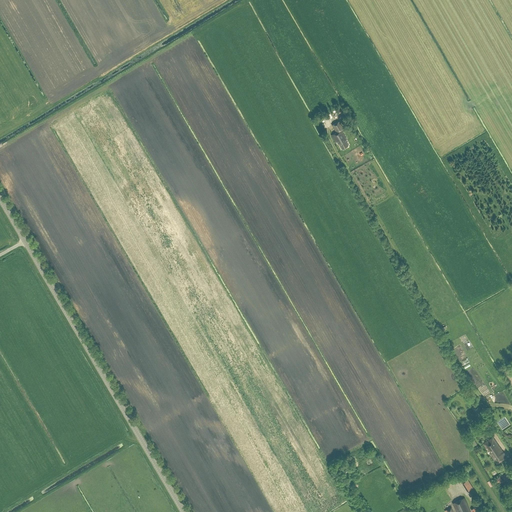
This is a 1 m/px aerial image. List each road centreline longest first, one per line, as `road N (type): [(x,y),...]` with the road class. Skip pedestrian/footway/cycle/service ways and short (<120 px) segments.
road 1 (tertiary): [(0,199),(183,511)]
road 2 (track): [(336,152),(471,387),(486,403),(511,407)]
